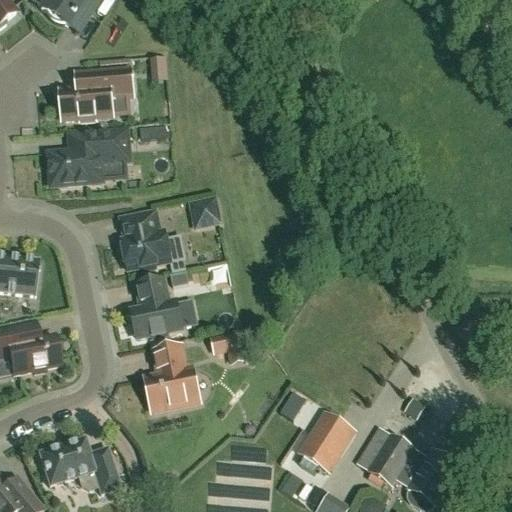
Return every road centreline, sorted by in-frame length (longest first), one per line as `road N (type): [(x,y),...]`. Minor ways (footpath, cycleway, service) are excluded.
road 1 (unclassified): [(511,470),(301,87),(298,47),(321,0)]
road 2 (residential): [(0,431),(82,398),(95,357),(69,245),(55,230),(0,221)]
